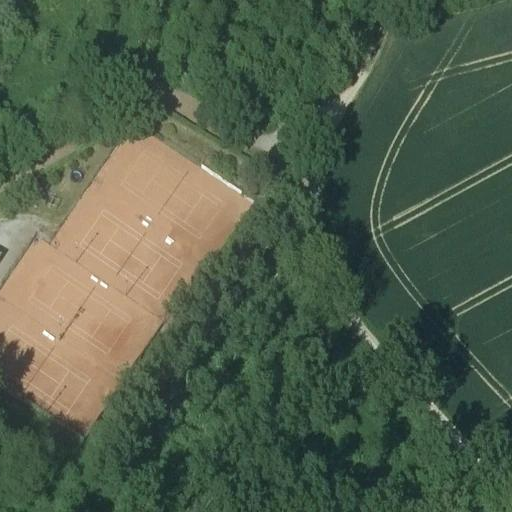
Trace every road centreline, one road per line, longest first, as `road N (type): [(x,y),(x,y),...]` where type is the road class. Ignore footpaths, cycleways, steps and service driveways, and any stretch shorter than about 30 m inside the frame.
road 1 (track): [(511,496),(381,365),(342,316),(311,257),(305,209),(335,114),(360,76)]
road 2 (track): [(0,189),(157,100),(262,148)]
